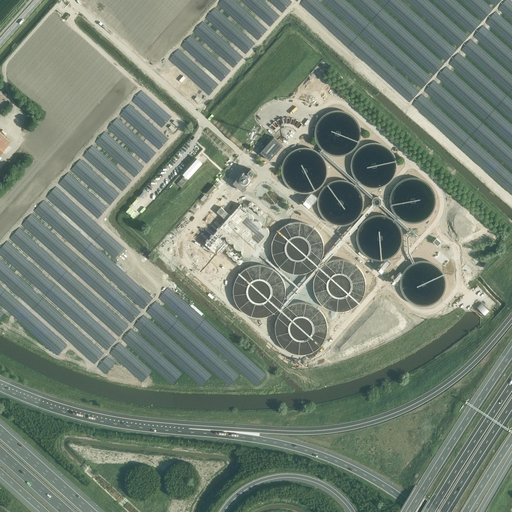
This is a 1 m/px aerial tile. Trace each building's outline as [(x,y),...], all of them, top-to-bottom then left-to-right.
[(0,154),(10,143),(0,134),(0,154)] [(274,137),(261,152),(270,160),(284,145),(274,137)] [(208,159),(203,155),(199,159),(204,163),(208,159)] [(188,178),(203,163),(197,158),(183,173),(188,178)] [(252,174),(254,172),(251,169),(249,171),(249,172),(248,174),(244,171),(233,183),(243,191),(253,179),(250,176),(251,174),(252,174)] [(309,209),(312,206),(313,205),(315,203),(317,200),(318,200),(318,199),(319,197),(318,197),(313,192),(311,193),(310,193),(309,194),(306,198),(302,202),(309,209)] [(372,200),(373,204),(375,206),(379,206),(380,205),(381,204),(382,203),(382,199),(379,197),(375,197),(374,197),(373,199),(372,200)] [(253,216),(253,215),(240,204),(239,206),(240,207),(232,217),(221,207),(217,212),(228,221),(226,223),(225,222),(222,224),(224,226),(218,232),(221,235),(222,236),(223,236),(225,236),(226,236),(226,237),(227,239),(227,241),(228,241),(230,243),(232,243),(234,243),(234,244),(234,246),(235,248),(236,249),(238,250),(240,250),(241,250),(242,250),(242,252),(242,253),(243,254),(244,256),(246,256),(248,257),(250,256),(251,256),(252,254),(253,254),(257,258),(261,253),(265,249),(260,245),(268,236),(269,235),(269,233),(269,231),(269,230),(268,228),(267,228),(265,227),(264,227),(263,227),(262,227),(262,225),(261,223),(260,222),(259,221),(258,220),(256,220),(254,220),(254,219),(254,218),(253,216)] [(411,227),(410,229),(408,231),(407,233),(412,237),(413,236),(416,238),(418,236),(415,233),(416,232),(411,227)] [(377,269),(382,274),(387,268),(391,263),(388,260),(388,259),(386,260),(385,260),(384,262),(381,265),(377,269)] [(489,310),(482,303),(478,307),(478,308),(477,309),(476,309),(476,310),(482,316),(483,316),(483,315),(484,314),(485,314),(489,310)]
